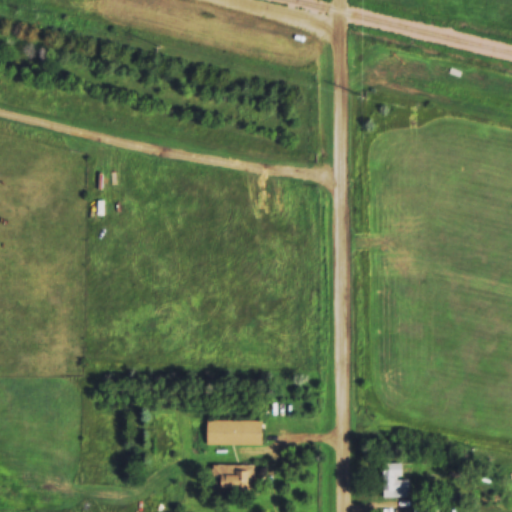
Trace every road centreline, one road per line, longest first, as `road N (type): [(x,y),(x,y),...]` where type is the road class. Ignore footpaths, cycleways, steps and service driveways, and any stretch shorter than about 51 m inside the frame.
road 1 (residential): [(342,511),(336,0)]
road 2 (residential): [(342,428),(511,452)]
